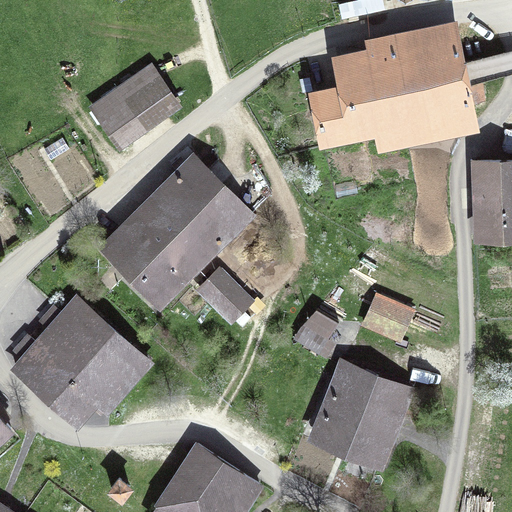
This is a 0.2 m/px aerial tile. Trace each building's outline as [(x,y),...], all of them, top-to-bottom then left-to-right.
[(367,40),(332,48),(337,74),(307,81),(319,141),(373,130),(376,147),(481,126),(475,98),(485,96),(482,80),(471,83),(457,14),(366,33),(367,40)] [(119,88),(93,106),(119,143),(177,103),(160,78),(128,100),(119,88)] [(195,157),(105,245),(160,301),(250,212),(195,157)] [(511,159),(475,160),(475,235),(511,234),(511,159)] [(204,283),(236,315),(250,300),(218,268),(204,283)] [(375,292),(362,320),(397,336),(410,309),(375,292)] [(16,351),(23,357),(17,364),(77,420),(98,397),(109,407),(152,361),(82,297),(65,315),(57,307),(43,322),(51,329),(39,342),(31,335),(16,351)] [(338,319),(318,307),(296,336),(319,350),(338,319)] [(410,388),(343,361),(314,432),(382,459),(410,388)] [(0,443),(7,437),(3,433),(11,426),(0,413),(0,443)] [(239,511),(259,482),(198,442),(151,511),(239,511)] [(111,487),(121,495),(130,485),(120,477),(111,487)]
